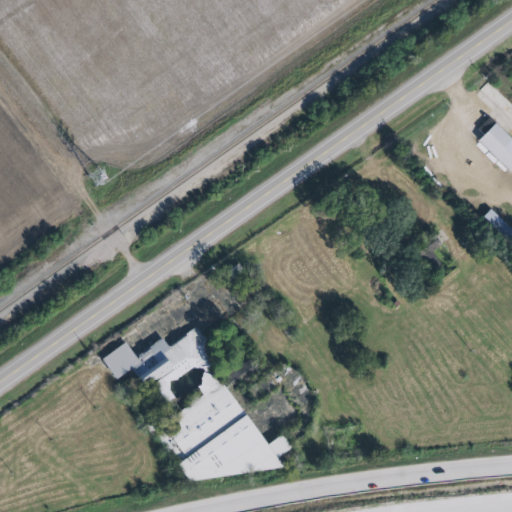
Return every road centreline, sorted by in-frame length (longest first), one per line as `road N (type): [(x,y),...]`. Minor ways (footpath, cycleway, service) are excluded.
road 1 (secondary): [(0,381),(511,20)]
road 2 (primary): [(511,472),(208,511)]
